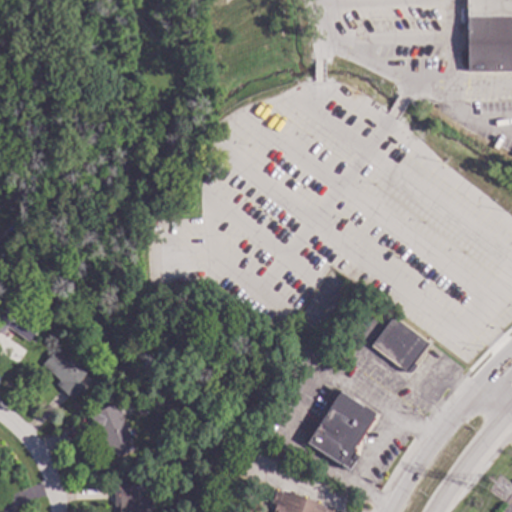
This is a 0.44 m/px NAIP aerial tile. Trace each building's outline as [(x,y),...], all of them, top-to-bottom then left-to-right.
[(462,0),(511,0),(511,73),(463,73),(462,0)] [(39,324),(28,342),(7,328),(2,335),(0,333),(0,315),(7,303),(39,324)] [(428,343),(405,373),(371,346),(394,317),(428,343)] [(85,374),(78,381),(84,386),(71,400),(55,384),(59,381),(42,365),(58,347),(85,374)] [(374,414),(353,449),(353,453),(356,456),(348,469),(307,444),(330,406),(324,402),(332,388),(374,414)] [(129,415),(121,419),(135,449),(112,459),(99,431),(97,432),(89,415),(114,404),(115,405),(123,401),(129,415)] [(133,499),(151,499),(151,511),(119,511),(119,506),(113,506),(113,483),(133,483),(133,499)] [(288,495),(288,493),(315,503),(314,505),(331,511),(273,511),(276,507),(269,504),(274,490),(288,495)]
